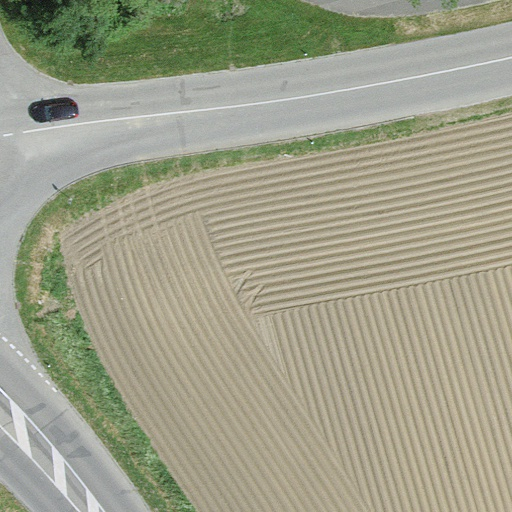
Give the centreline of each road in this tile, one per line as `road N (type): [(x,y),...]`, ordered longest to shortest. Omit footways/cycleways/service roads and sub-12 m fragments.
road 1 (tertiary): [(88,123),(385,84),(511,57)]
road 2 (secondary): [(0,402),(94,511)]
road 3 (tertiary): [(0,205),(16,181),(88,123)]
